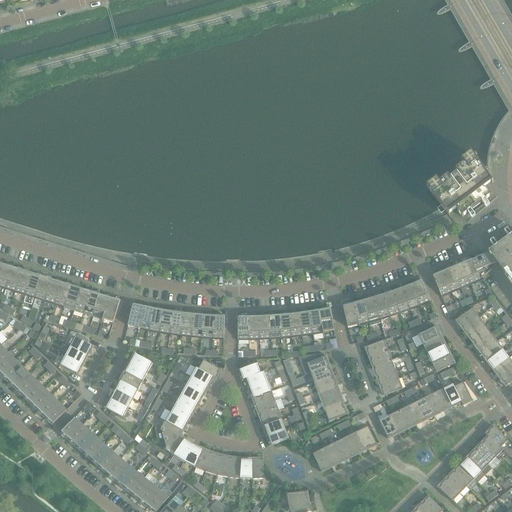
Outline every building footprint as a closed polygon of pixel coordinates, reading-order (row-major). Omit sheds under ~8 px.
[(491,196),(486,189),(485,190),(483,188),(492,181),(485,172),(478,163),(477,161),(474,158),(439,184),(437,180),(425,187),(443,209),(449,216),(450,215),(449,214),(457,208),(458,210),(457,211),(462,218),(491,196)] [(509,236),(488,252),(489,253),(497,263),(503,272),(507,270),(508,272),(508,273),(511,278),(511,234),(509,236)] [(476,272),(489,266),(497,263),(489,253),(481,257),(480,255),(475,257),(476,259),(472,261),(471,259),(470,259),(471,261),(480,281),(480,282),(481,282),(480,280),(476,272)] [(471,261),(470,259),(466,261),(467,263),(462,265),(461,263),(462,265),(470,285),(480,281),(471,261)] [(462,265),(461,263),(457,265),(457,267),(453,269),(452,267),(461,289),(470,285),(462,265)] [(0,287),(6,289),(13,269),(13,267),(8,265),(8,267),(3,265),(0,274),(0,287)] [(461,289),(452,267),(447,269),(448,271),(443,273),(451,293),(461,289)] [(16,292),(22,272),(23,270),(18,268),(17,270),(13,269),(6,289),(16,292)] [(29,284),(32,275),(33,273),(28,271),(27,273),(22,272),(16,292),(25,295),(29,284)] [(451,293),(443,273),(443,271),(442,271),(438,273),(438,275),(433,277),(441,297),(451,293)] [(35,298),(42,278),(42,276),(37,274),(37,276),(32,275),(29,284),(25,295),(35,298)] [(45,301),(52,281),(52,279),(47,277),(47,279),(42,278),(35,298),(45,301)] [(430,302),(421,280),(416,282),(417,284),(412,286),(420,306),(430,302)] [(55,304),(61,284),(62,282),(57,281),(56,282),(52,281),(45,301),(55,304)] [(64,307),(71,287),(72,285),(67,284),(66,285),(61,284),(55,304),(64,307)] [(420,306),(412,286),(411,284),(406,286),(407,288),(403,289),(410,310),(420,306)] [(74,310),(81,290),(81,288),(76,287),(76,288),(71,287),(64,307),(74,310)] [(410,310),(403,289),(402,288),(397,290),(397,291),(393,293),(400,313),(410,310)] [(84,314),(91,293),(91,291),(86,290),(86,291),(81,290),(74,310),(84,314)] [(400,313),(393,293),(392,291),(387,293),(388,295),(383,296),(389,317),(400,313)] [(94,317),(100,296),(101,294),(96,293),(95,294),(91,293),(84,314),(94,317)] [(389,317),(383,296),(383,294),(382,295),(378,296),(378,298),(373,299),(379,320),(389,317)] [(104,320),(110,299),(111,297),(106,296),(105,298),(100,296),(94,317),(104,320)] [(379,320),(373,299),(373,297),(368,299),(368,301),(364,302),(369,323),(379,320)] [(114,323),(120,302),(121,301),(115,299),(115,301),(110,299),(104,320),(114,323)] [(497,304),(493,299),(489,303),(493,307),(497,304)] [(369,323),(364,302),(363,300),(358,302),(359,303),(354,305),(359,325),(369,323)] [(359,325),(354,305),(353,303),(348,304),(349,306),(343,307),(348,328),(359,325)] [(501,309),(497,304),(493,307),(496,312),(501,309)] [(139,329),(144,308),(144,306),(139,305),(138,307),(133,305),(128,326),(139,329)] [(149,331),(154,310),(154,308),(149,307),(148,309),(144,308),(139,329),(149,331)] [(334,331),(330,308),(324,309),(325,311),(320,312),(323,333),(334,331)] [(160,333),(164,312),(164,310),(159,309),(158,311),(154,310),(149,331),(160,333)] [(464,328),(479,318),(472,309),(457,321),(461,327),(462,326),(464,328)] [(323,333),(320,312),(320,310),(314,311),(315,312),(310,313),(313,335),(323,333)] [(170,335),(174,313),(174,312),(169,311),(168,313),(164,312),(160,333),(170,335)] [(313,335),(310,313),(310,311),(304,312),(305,314),(300,315),(302,336),(313,335)] [(181,336),(184,315),(184,313),(179,312),(179,314),(174,313),(170,335),(181,336)] [(191,337),(194,316),(194,314),(193,314),(189,313),(189,315),(184,315),(181,336),(191,337)] [(302,336),(300,315),(300,313),(294,314),(295,315),(290,316),(292,337),(302,336)] [(202,338),(204,317),(204,315),(199,314),(199,316),(194,316),(191,337),(202,338)] [(292,337),(290,316),(289,314),(284,315),(284,316),(280,317),(281,338),(292,337)] [(213,339),(214,317),(214,316),(209,315),(209,317),(204,317),(202,338),(213,339)] [(281,338),(280,317),(279,315),(274,315),(274,317),(269,318),(270,339),(281,338)] [(509,320),(506,315),(501,319),(505,324),(509,320)] [(224,339),(225,316),(219,316),(219,318),(214,317),(213,339),(224,339)] [(260,340),(259,318),(259,316),(254,316),(254,318),(249,318),(249,340),(260,340)] [(270,339),(269,318),(269,316),(264,316),(264,318),(259,318),(260,340),(270,339)] [(249,340),(249,318),(249,317),(244,317),(244,318),(238,318),(238,340),(249,340)] [(470,337),(485,326),(479,318),(464,328),(463,329),(467,335),(468,334),(470,337)] [(476,345),(491,334),(485,326),(470,337),(469,337),(473,343),(474,342),(476,345)] [(439,337),(438,334),(439,334),(436,327),(418,336),(423,345),(439,337)] [(91,346),(86,343),(88,339),(85,337),(81,335),(79,334),(77,339),(75,338),(70,347),(86,356),(87,357),(90,350),(89,350),(91,346)] [(482,353),(497,342),(491,334),(476,345),(475,345),(480,351),(481,350),(482,353)] [(444,346),(442,343),(443,343),(440,336),(439,337),(423,345),(427,354),(444,346)] [(388,351),(384,341),(367,347),(369,351),(368,351),(370,358),(371,358),(388,351)] [(489,361),(503,350),(497,342),(482,353),(481,354),(486,359),(487,359),(489,361)] [(0,360),(8,353),(1,345),(0,346),(0,360)] [(448,355),(447,353),(448,352),(445,345),(444,346),(427,354),(432,364),(448,355)] [(84,359),(86,356),(70,347),(65,356),(81,365),(82,366),(86,359),(84,359)] [(38,352),(33,348),(29,352),(34,356),(38,352)] [(495,369),(509,358),(503,350),(489,361),(488,362),(492,367),(493,367),(495,369)] [(392,360),(388,351),(371,358),(372,360),(371,361),(374,368),(375,367),(392,360)] [(42,357),(38,352),(34,356),(38,361),(42,357)] [(2,374),(16,360),(8,353),(0,360),(0,374),(1,375),(2,374)] [(147,373),(153,364),(136,355),(135,358),(133,358),(130,364),(131,365),(147,373)] [(453,365),(451,362),(452,361),(449,355),(448,355),(432,364),(436,373),(453,365)] [(80,368),(81,365),(65,356),(60,365),(77,375),(81,368),(80,368)] [(329,367),(327,361),(325,361),(324,358),(307,364),(311,374),(328,368),(329,367)] [(501,377),(511,369),(511,361),(509,358),(495,369),(494,370),(498,376),(499,375),(501,377)] [(9,382),(23,367),(16,360),(2,374),(5,378),(4,379),(8,382),(9,382)] [(395,370),(392,360),(375,367),(376,370),(375,370),(377,377),(378,377),(395,370)] [(218,373),(220,370),(204,361),(199,370),(211,378),(215,380),(219,374),(218,373)] [(52,367),(48,362),(44,366),(48,371),(52,367)] [(261,373),(258,364),(240,371),(242,377),(243,377),(245,381),(246,380),(261,373)] [(143,382),(147,373),(131,365),(130,367),(129,367),(125,373),(126,374),(143,382)] [(16,389),(30,374),(23,367),(9,382),(12,385),(12,386),(15,389),(16,389)] [(56,371),(52,367),(48,371),(53,375),(56,371)] [(211,378),(199,370),(196,368),(191,378),(206,387),(208,387),(211,381),(210,380),(211,378)] [(333,377),(330,370),(329,371),(328,368),(311,374),(314,384),(331,377),(333,377)] [(508,386),(511,382),(511,369),(501,377),(500,378),(504,384),(505,383),(508,386)] [(399,379),(395,370),(378,377),(380,380),(378,380),(381,387),(382,386),(399,379)] [(268,382),(265,373),(265,372),(261,373),(246,380),(249,386),(250,385),(251,388),(268,382)] [(23,396),(37,382),(30,374),(16,389),(20,392),(19,393),(23,397),(23,396)] [(138,391),(143,382),(126,374),(125,376),(124,376),(120,382),(122,383),(138,391)] [(67,381),(62,377),(58,381),(63,385),(67,381)] [(336,386),(334,380),(333,380),(331,377),(314,384),(318,393),(335,387),(336,386)] [(205,389),(206,387),(191,378),(186,386),(201,395),(203,396),(206,390),(205,389)] [(403,389),(399,379),(382,386),(383,389),(382,390),(384,396),(403,389)] [(71,385),(67,381),(63,385),(67,389),(71,385)] [(31,403),(45,389),(37,382),(23,396),(27,399),(26,400),(30,404),(31,403)] [(272,392),(268,382),(251,388),(250,389),(252,395),(253,395),(255,398),(272,392)] [(133,400),(138,391),(122,383),(120,385),(119,385),(116,391),(117,392),(133,400)] [(472,400),(463,383),(454,387),(463,404),(465,402),(466,404),(472,400)] [(463,404),(454,387),(453,385),(443,389),(452,405),(455,404),(455,405),(461,402),(462,404),(463,404)] [(200,398),(201,395),(186,386),(181,395),(196,404),(198,405),(201,399),(200,398)] [(340,396),(337,389),(336,390),(335,387),(318,393),(321,403),(339,396),(340,396)] [(38,410),(52,396),(45,389),(31,403),(34,406),(33,407),(37,411),(38,410)] [(453,407),(452,405),(443,389),(434,394),(443,410),(445,409),(446,410),(453,407)] [(82,396),(77,391),(73,395),(78,400),(82,396)] [(128,409),(133,400),(117,392),(115,394),(114,394),(111,400),(112,401),(128,409)] [(272,392),(255,398),(253,398),(256,405),(257,404),(258,407),(275,401),(272,392)] [(443,410),(434,394),(425,398),(434,415),(436,413),(437,414),(443,411),(443,410)] [(195,407),(196,404),(181,395),(176,404),(191,413),(193,414),(196,408),(195,407)] [(45,417),(59,403),(52,396),(38,410),(41,414),(44,418),(45,417)] [(344,405),(341,399),(340,399),(339,396),(321,403),(325,412),(342,406),(344,405)] [(434,416),(434,415),(425,398),(416,403),(425,419),(427,418),(428,419),(434,416)] [(123,418),(128,409),(112,401),(111,403),(109,403),(106,409),(123,418)] [(279,411),(275,401),(258,407),(257,408),(259,415),(261,414),(262,417),(279,411)] [(89,402),(83,409),(88,413),(93,407),(89,402)] [(53,425),(67,411),(59,403),(45,417),(49,421),(48,421),(52,425),(53,425)] [(425,420),(425,419),(416,403),(407,408),(415,424),(418,422),(419,424),(425,420)] [(190,416),(191,413),(176,404),(171,413),(186,422),(188,423),(191,416),(190,416)] [(347,415),(346,411),(345,408),(343,409),(342,406),(325,412),(329,422),(347,415)] [(91,416),(97,410),(93,407),(88,413),(91,416)] [(415,424),(407,408),(398,412),(406,428),(409,427),(410,428),(416,425),(415,424)] [(282,420),(281,416),(279,411),(262,417),(260,417),(263,424),(264,424),(265,426),(282,420)] [(406,428),(398,412),(389,417),(397,433),(400,431),(400,433),(407,429),(406,428)] [(100,421),(104,417),(100,413),(96,417),(100,421)] [(185,425),(186,422),(171,413),(166,422),(181,431),(183,432),(186,425),(185,425)] [(105,425),(109,421),(104,417),(100,421),(105,425)] [(398,434),(397,433),(389,417),(379,421),(387,438),(391,436),(391,437),(398,434)] [(69,440),(83,425),(75,418),(61,433),(62,433),(61,434),(65,438),(66,437),(69,440)] [(180,433),(181,431),(166,422),(161,419),(156,428),(163,432),(164,440),(181,436),(181,434),(180,433)] [(286,430),(282,420),(265,426),(264,427),(266,434),(268,433),(269,436),(286,430)] [(77,447),(90,432),(83,425),(69,440),(69,441),(73,445),(73,444),(77,447)] [(116,434),(119,430),(115,426),(111,430),(116,434)] [(377,445),(368,427),(359,432),(367,448),(370,447),(370,448),(377,445)] [(508,441),(494,427),(489,432),(490,433),(488,436),(501,448),(508,441)] [(290,440),(289,438),(286,430),(269,436),(267,436),(270,443),(271,443),(272,446),(290,440)] [(85,454),(98,439),(90,432),(77,447),(76,448),(80,451),(81,451),(85,454)] [(367,448),(359,432),(350,436),(358,452),(361,451),(361,452),(368,449),(367,448)] [(123,441),(127,437),(122,433),(119,437),(123,441)] [(174,456),(184,441),(181,439),(182,439),(181,436),(164,440),(166,449),(165,450),(174,456)] [(359,454),(358,452),(350,436),(340,441),(349,457),(352,456),(352,457),(359,454)] [(503,451),(501,448),(488,436),(487,436),(489,437),(484,442),(485,443),(483,445),(496,458),(503,451)] [(128,445),(132,441),(127,437),(123,441),(128,445)] [(92,461),(106,446),(98,439),(85,454),(84,455),(88,458),(89,457),(92,461)] [(143,449),(147,444),(142,440),(138,445),(143,449)] [(184,463),(192,447),(190,445),(191,444),(184,440),(184,441),(174,456),(184,463)] [(349,457),(340,441),(331,445),(340,462),(342,460),(343,461),(350,458),(349,457)] [(148,453),(152,448),(147,444),(143,449),(148,453)] [(496,458),(483,445),(482,444),(477,449),(478,450),(476,452),(489,465),(496,458)] [(195,468),(202,451),(199,450),(200,449),(193,445),(192,447),(184,463),(195,468)] [(340,463),(340,462),(331,445),(322,450),(331,467),(331,466),(333,465),(334,466),(340,463)] [(100,467),(113,452),(106,446),(92,461),(96,465),(96,464),(100,467)] [(144,457),(148,453),(143,449),(140,453),(144,457)] [(206,473),(211,455),(208,454),(209,453),(202,450),(202,451),(195,468),(206,473)] [(331,467),(322,450),(313,455),(321,471),(324,469),(325,471),(331,467)] [(489,465),(476,452),(475,451),(470,457),(471,457),(469,460),(481,473),(489,465)] [(108,475),(121,459),(113,452),(100,467),(99,468),(103,472),(104,471),(108,475)] [(217,476),(221,458),(218,457),(219,456),(212,454),(211,455),(206,473),(217,476)] [(228,478),(231,460),(228,460),(228,458),(221,457),(221,458),(217,476),(228,478)] [(116,481),(129,466),(121,459),(108,475),(108,476),(112,479),(113,478),(116,481)] [(154,467),(158,462),(153,459),(150,463),(154,467)] [(239,480),(241,461),(238,461),(239,460),(231,459),(231,460),(228,478),(229,478),(239,480)] [(481,473),(469,460),(468,459),(463,464),(464,465),(462,467),(474,480),(481,473)] [(251,480),(252,462),(249,462),(249,460),(242,460),(241,461),(239,480),(240,480),(251,480)] [(265,479),(263,466),(263,461),(259,461),(259,460),(252,460),(252,462),(251,480),(252,480),(265,479)] [(159,470),(163,466),(158,462),(154,467),(159,470)] [(124,488),(137,472),(129,466),(116,481),(116,482),(120,486),(121,485),(124,488)] [(177,474),(180,469),(176,466),(172,470),(177,474)] [(474,480),(462,467),(461,466),(456,471),(456,472),(454,474),(467,487),(474,480)] [(182,477),(185,473),(180,469),(177,474),(182,477)] [(170,479),(174,475),(169,471),(166,476),(170,479)] [(132,494),(145,479),(137,472),(124,488),(124,489),(128,492),(129,491),(132,494)] [(467,487),(454,474),(453,473),(448,478),(449,479),(447,481),(460,494),(467,487)] [(175,483),(179,479),(174,475),(170,479),(175,483)] [(140,501),(153,485),(145,479),(132,494),(132,495),(136,498),(140,501)] [(460,494),(447,481),(446,480),(441,486),(442,486),(439,489),(452,502),(460,494)] [(198,490),(201,486),(196,482),(193,486),(198,490)] [(510,487),(507,482),(502,486),(505,490),(510,487)] [(148,507),(161,491),(153,485),(140,501),(144,505),(144,504),(148,507)] [(203,494),(206,490),(201,486),(198,490),(203,494)] [(190,495),(193,491),(189,487),(185,491),(190,495)] [(154,511),(157,511),(169,498),(161,491),(148,507),(148,508),(152,511),(152,510),(154,511)] [(195,499),(198,494),(193,491),(190,495),(195,499)] [(498,495),(495,491),(490,495),(494,499),(498,495)] [(308,503),(307,496),(306,496),(305,493),(287,494),(289,507),(290,509),(307,504),(308,503)] [(494,499),(490,495),(485,498),(489,503),(494,499)] [(442,511),(443,511),(429,497),(424,503),(425,503),(423,506),(429,511),(442,511)] [(176,511),(180,507),(172,500),(162,511),(176,511)] [(206,508),(209,503),(204,500),(201,504),(206,508)] [(218,509),(222,504),(217,500),(213,505),(218,509)]
